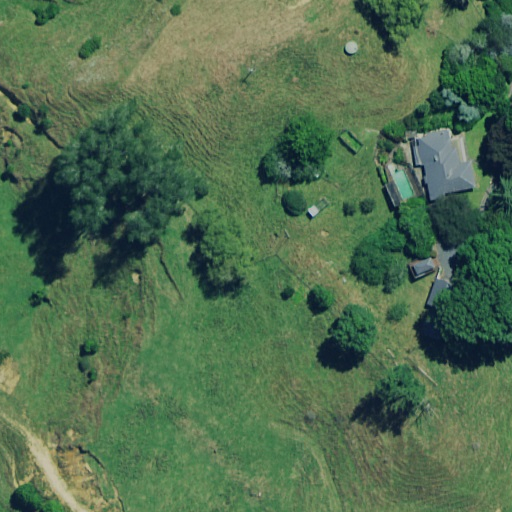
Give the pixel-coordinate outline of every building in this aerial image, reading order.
[(363,146),(346,130),(339,137),(356,153),(363,146)] [(452,150),(449,133),(412,140),(418,166),(425,165),(432,199),(478,190),(473,162),(460,165),(457,149),(452,150)] [(403,205),(394,184),(386,187),(396,208),(403,205)] [(315,204),(307,211),(314,219),(322,212),(315,204)] [(437,269),(431,255),(409,263),(415,277),(437,269)] [(454,285),(439,279),(428,306),(443,312),(454,285)]
